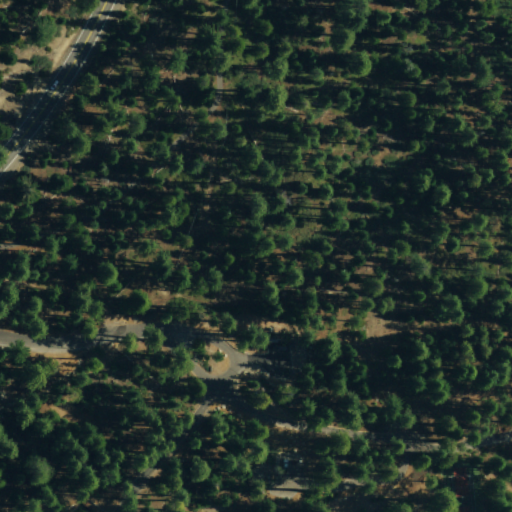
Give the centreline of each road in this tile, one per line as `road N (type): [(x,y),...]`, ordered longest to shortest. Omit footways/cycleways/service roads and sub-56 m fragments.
road 1 (primary): [(0,159),(44,103),(103,0)]
road 2 (residential): [(0,334),(52,344),(152,329)]
